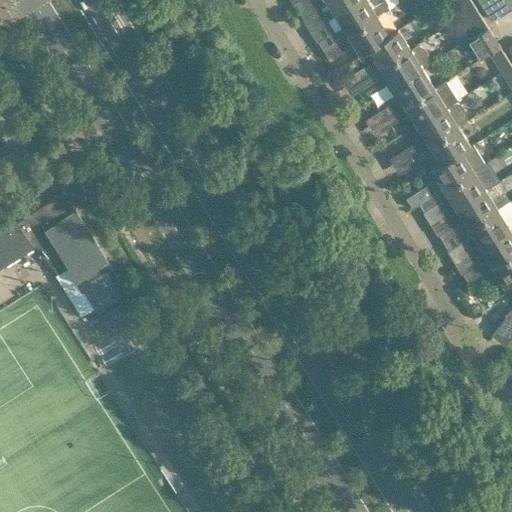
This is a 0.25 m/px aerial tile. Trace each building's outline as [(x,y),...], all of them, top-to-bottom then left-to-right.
[(293,0),(299,9),(313,0),(293,0)] [(313,0),(299,9),(303,17),(321,5),(320,3),(325,0),(327,0),(336,13),(356,0),(313,0)] [(318,40),(323,48),(377,14),(389,6),(388,4),(387,2),(386,0),(356,0),(336,13),(344,26),(337,31),(335,29),(318,40)] [(458,0),(466,12),(476,6),(472,0),(458,0)] [(498,13),(490,0),(480,0),(479,1),(490,18),(498,13)] [(466,12),(478,31),(488,25),(476,6),(466,12)] [(377,14),(323,48),(328,56),(330,59),(348,48),(345,45),(353,40),(360,52),(361,52),(360,51),(368,46),(389,33),(377,14)] [(478,31),(466,39),(478,58),(490,51),(500,44),(488,25),(478,31)] [(368,63),(373,70),(410,47),(398,28),(389,33),(368,46),(377,60),(370,64),(369,62),(368,63)] [(373,70),(378,78),(377,76),(384,71),(385,73),(393,85),(422,66),(426,64),(428,60),(428,55),(423,47),(418,45),(414,44),(410,47),(373,70)] [(490,51),(502,70),(511,63),(500,44),(490,51)] [(511,63),(502,70),(511,86),(511,63)] [(384,106),(389,114),(397,109),(434,86),(422,66),(393,85),(401,98),(396,101),(395,99),(384,106)] [(408,110),(417,123),(452,101),(458,98),(446,78),(434,86),(397,109),(402,117),(403,116),(401,114),(408,110)] [(417,139),(416,140),(421,148),(458,124),(465,120),(467,117),(467,111),(462,103),(457,101),(452,101),(417,123),(424,135),(426,137),(418,141),(417,139)] [(433,149),(441,162),(470,144),(458,124),(421,148),(426,156),(427,155),(426,153),(433,149)] [(431,181),(406,197),(408,199),(412,206),(419,202),(419,203),(484,162),(472,143),(471,144),(470,144),(441,162),(432,167),(439,179),(432,183),(431,181)] [(484,162),(419,203),(424,210),(442,199),(441,197),(447,192),(449,194),(456,206),(486,188),(501,179),(488,159),(484,162)] [(439,233),(444,241),(498,207),(486,188),(456,206),(464,220),(458,224),(456,222),(439,233)] [(139,316),(129,300),(126,295),(129,294),(64,190),(26,214),(18,220),(17,219),(16,219),(33,247),(44,240),(62,270),(69,265),(111,333),(139,316)] [(498,207),(444,241),(449,249),(466,238),(465,236),(472,231),(473,234),(480,245),(510,227),(511,225),(511,203),(510,200),(498,207)] [(0,267),(33,247),(16,219),(0,229),(0,267)] [(463,272),(467,279),(511,251),(511,230),(510,227),(480,245),(489,258),(482,263),(480,261),(463,272)] [(506,284),(511,293),(511,251),(467,279),(468,280),(485,270),(489,277),(490,277),(489,274),(496,270),(505,284),(506,284)]
